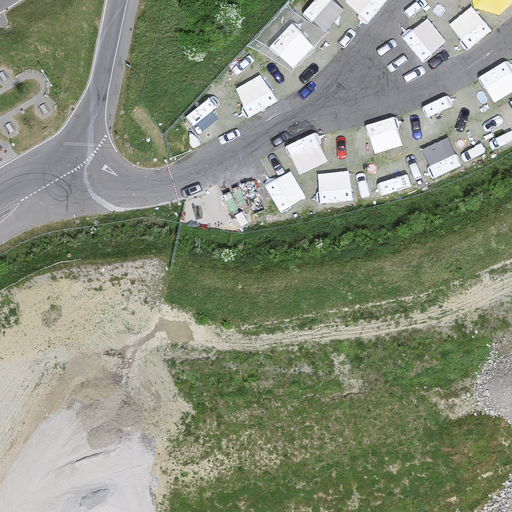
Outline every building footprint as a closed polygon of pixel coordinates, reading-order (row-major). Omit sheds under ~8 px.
[(335,23),(355,2),(352,0),(317,0),(314,4),(335,23)] [(440,4),(416,23),(435,47),(459,27),(440,4)] [(277,38),(300,61),(322,38),(299,16),(277,38)] [(257,57),(231,77),(250,102),(276,83),(257,57)] [(497,97),(511,90),(511,59),(511,57),(484,70),(497,97)] [(459,122),(487,108),(474,80),(445,93),(459,122)] [(500,139),(511,131),(511,98),(510,96),(484,111),(500,139)] [(404,108),(410,136),(442,129),(436,101),(404,108)] [(197,144),(220,129),(204,103),(181,118),(197,144)] [(362,154),(389,146),(381,117),(354,125),(362,154)] [(457,132),(427,143),(438,173),(468,162),(457,132)] [(303,146),(306,167),(330,163),(328,143),(303,146)] [(360,166),(367,196),(396,189),(389,159),(360,166)]
